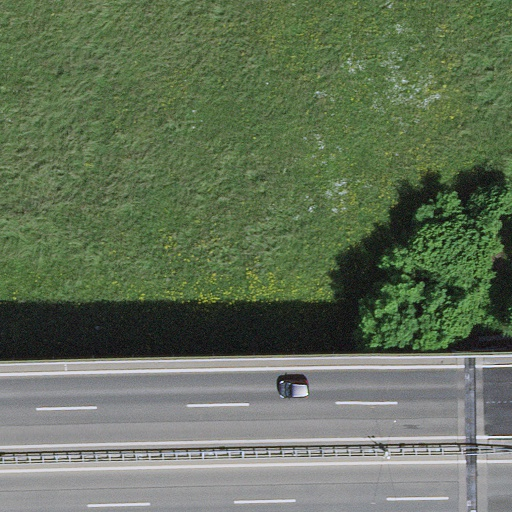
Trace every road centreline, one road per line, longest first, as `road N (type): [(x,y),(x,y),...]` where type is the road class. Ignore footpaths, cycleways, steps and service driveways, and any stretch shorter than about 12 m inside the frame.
road 1 (motorway): [(0,507),(511,496)]
road 2 (motorway): [(511,401),(0,410)]
